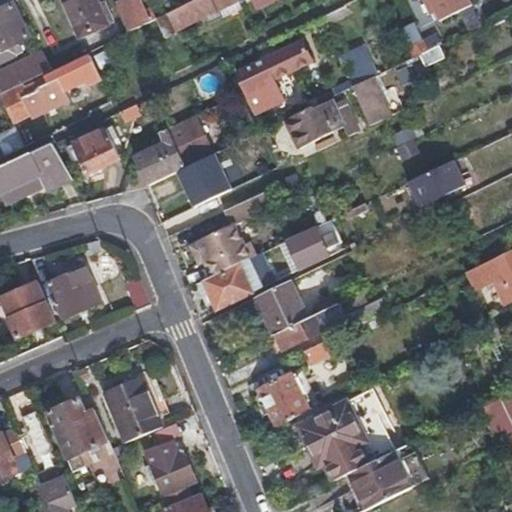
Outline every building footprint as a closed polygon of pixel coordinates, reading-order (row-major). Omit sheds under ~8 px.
[(98,0),(63,0),(80,30),(107,17),(98,0)] [(140,0),(127,0),(117,5),(130,31),(151,20),(140,0)] [(207,23),(221,17),(218,11),(238,1),(237,0),(193,0),(164,14),(173,32),(204,18),(207,23)] [(409,0),(421,28),(433,23),(423,0),(409,0)] [(470,6),(467,0),(423,0),(433,20),(438,19),(439,22),(470,6)] [(221,17),(241,8),(238,1),(218,11),(221,17)] [(0,52),(29,38),(13,4),(0,10),(0,52)] [(511,24),(511,12),(490,23),(484,26),(492,42),(508,35),(506,29),(508,26),(511,24)] [(163,36),(173,32),(164,14),(153,19),(163,36)] [(418,55),(442,43),(437,33),(413,45),(418,55)] [(303,41),(237,73),(258,116),(325,83),(303,41)] [(342,53),(352,80),(377,71),(367,44),(342,53)] [(442,46),(417,57),(404,64),(409,76),(448,57),(442,46)] [(0,89),(1,93),(20,84),(52,68),(43,50),(0,71),(0,89)] [(86,86),(101,79),(91,58),(23,90),(20,84),(1,93),(0,93),(13,122),(27,114),(30,118),(68,99),(62,88),(82,79),(86,86)] [(394,87),(386,72),(353,88),(371,126),(376,124),(393,115),(382,93),(394,87)] [(435,85),(439,94),(458,85),(454,76),(435,85)] [(259,133),(241,96),(163,134),(166,142),(164,143),(136,157),(149,186),(163,180),(176,173),(186,168),(216,154),(259,133)] [(310,108),(287,119),(301,149),(344,128),(339,118),(350,112),(347,103),(336,108),(332,103),(314,112),(313,107),(310,108)] [(140,114),(136,105),(121,112),(125,121),(140,114)] [(354,116),(361,131),(368,128),(361,113),(354,116)] [(112,125),(106,128),(108,134),(115,131),(112,125)] [(108,135),(106,128),(73,145),(78,157),(83,154),(93,173),(120,160),(108,135)] [(511,140),(499,145),(497,139),(463,155),(468,169),(491,160),(493,163),(511,154),(511,140)] [(68,173),(52,146),(0,169),(0,192),(4,201),(30,193),(43,187),(44,182),(68,173)] [(232,190),(216,154),(176,173),(192,207),(232,190)] [(456,159),(412,180),(424,204),(441,196),(443,200),(454,195),(453,191),(468,184),(456,159)] [(72,179),(68,173),(44,182),(43,187),(48,190),(72,179)] [(389,220),(409,215),(403,192),(383,196),(389,220)] [(226,212),(232,226),(236,224),(260,212),(254,198),(226,212)] [(321,224),(329,220),(323,207),(316,212),(321,224)] [(232,226),(198,242),(207,261),(213,275),(238,264),(248,259),(252,257),(236,224),(232,226)] [(299,270),(328,256),(324,248),(338,241),(333,231),(320,236),(315,227),(285,241),(299,270)] [(207,261),(198,242),(189,245),(197,266),(207,261)] [(511,250),(467,272),(472,281),(498,269),(511,296),(511,295),(511,250)] [(248,259),(262,287),(274,281),(261,253),(252,257),(248,259)] [(71,273),(80,269),(77,262),(68,266),(71,273)] [(196,284),(209,312),(252,292),(238,264),(213,275),(208,279),(196,284)] [(86,266),(80,269),(71,273),(48,283),(64,318),(102,301),(86,266)] [(127,285),(137,310),(151,303),(140,278),(127,285)] [(308,319),(290,280),(255,297),(274,335),(275,335),(308,319)] [(19,339),(58,322),(40,281),(2,297),(12,318),(10,318),(19,339)] [(360,302),(357,295),(338,304),(341,311),(360,302)] [(322,312),(333,307),(338,304),(334,296),(319,306),(322,312)] [(357,309),(362,323),(387,311),(381,298),(357,309)] [(308,319),(275,335),(283,350),(340,323),(333,307),(322,312),(308,319)] [(502,332),(492,315),(481,321),(492,340),(504,335),(502,332)] [(337,335),(305,351),(309,363),(342,347),(337,335)] [(268,410),(277,426),(310,409),(292,375),(258,392),(256,399),(264,413),(268,410)] [(154,431),(162,428),(141,378),(104,393),(124,444),(154,431)] [(326,463),(335,480),(348,473),(394,450),(395,449),(383,422),(387,419),(373,389),(299,426),(319,466),(326,463)] [(499,397),(511,424),(511,393),(511,391),(499,397)] [(510,443),(511,441),(511,424),(499,397),(481,406),(499,447),(510,443)] [(80,399),(63,406),(86,460),(90,458),(86,449),(107,440),(93,408),(84,411),(80,399)] [(86,460),(63,406),(61,407),(57,402),(46,406),(49,412),(46,413),(74,476),(90,469),(86,460)] [(46,431),(37,412),(24,417),(40,454),(53,449),(46,431)] [(182,434),(177,422),(162,428),(154,431),(159,443),(182,434)] [(26,453),(15,429),(0,434),(0,481),(18,474),(10,458),(17,456),(26,453)] [(167,501),(190,491),(187,485),(196,481),(183,450),(170,454),(167,450),(157,454),(159,459),(145,465),(151,480),(158,478),(167,501)] [(348,473),(365,511),(411,489),(394,450),(348,473)] [(26,453),(17,456),(23,472),(32,468),(26,453)] [(71,511),(79,508),(60,464),(36,476),(39,484),(51,511),(71,511)] [(37,511),(49,511),(51,511),(39,484),(28,488),(37,511)] [(192,498),(190,491),(167,501),(170,507),(162,511),(208,511),(202,495),(192,498)]
